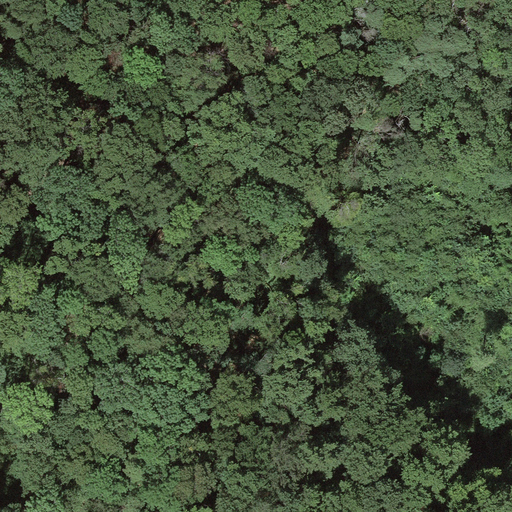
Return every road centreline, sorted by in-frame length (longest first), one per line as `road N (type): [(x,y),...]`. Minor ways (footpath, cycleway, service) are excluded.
road 1 (track): [(282,0),(81,113),(44,172),(40,234),(77,331),(76,452),(53,511)]
road 2 (track): [(461,511),(455,465),(471,418),(511,374)]
